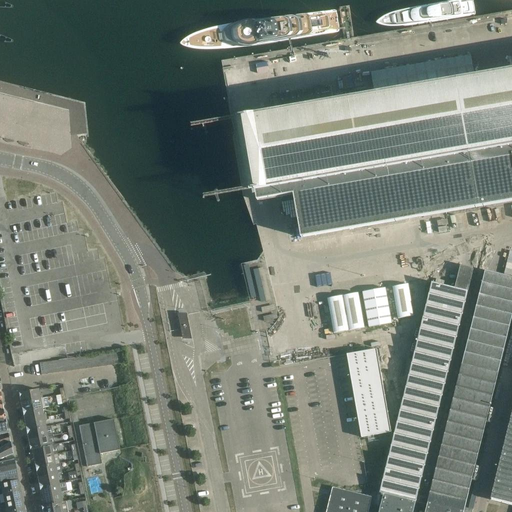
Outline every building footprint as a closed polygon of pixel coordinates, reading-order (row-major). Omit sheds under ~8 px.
[(511,54),(494,58),(495,65),(511,62),(511,54)] [(471,55),(371,73),(374,92),(474,74),(471,55)] [(302,237),(511,200),(511,69),(242,117),(258,200),(294,194),(302,237)] [(330,86),(277,95),(279,107),(332,98),(330,86)] [(298,223),(286,225),(288,237),(300,234),(298,223)] [(383,493),(378,511),(424,511),(428,498),(417,495),(473,268),(460,265),(454,288),(432,282),(420,329),(415,328),(409,351),(414,353),(379,492),(383,493)] [(508,352),(511,336),(511,328),(508,328),(511,313),(511,277),(485,271),(428,498),(424,511),(471,511),(473,509),(464,507),(471,480),(476,481),(480,467),(474,466),(485,422),(491,423),(494,409),(489,408),(503,351),(508,352)] [(408,284),(392,287),(398,318),(413,316),(408,284)] [(369,327),(391,323),(385,288),(363,292),(369,327)] [(358,293),(327,298),(334,333),(364,328),(358,293)] [(181,337),(190,335),(186,315),(177,317),(181,337)] [(375,344),(345,349),(360,432),(390,426),(375,344)] [(112,353),(113,365),(121,363),(120,352),(112,353)] [(107,366),(113,365),(112,353),(105,354),(107,366)] [(100,366),(107,366),(105,354),(98,355),(100,366)] [(92,368),(100,366),(98,355),(91,356),(92,368)] [(86,368),(92,368),(91,356),(84,357),(86,368)] [(72,370),(79,369),(77,357),(70,358),(72,370)] [(79,369),(86,368),(84,357),(77,357),(79,369)] [(65,371),(72,370),(70,358),(63,359),(65,371)] [(58,372),(65,371),(63,359),(57,360),(58,372)] [(20,403),(42,398),(41,395),(39,396),(37,389),(18,393),(20,403)] [(22,412),(41,408),(40,402),(42,402),(42,398),(20,403),(22,412)] [(511,406),(489,499),(511,504),(511,406)] [(24,422),(45,417),(45,414),(42,414),(41,408),(22,412),(24,422)] [(26,431),(45,427),(44,421),(46,421),(45,417),(24,422),(26,431)] [(28,440),(49,436),(52,435),(50,426),(45,427),(26,431),(28,440)] [(0,447),(9,442),(7,433),(0,434),(0,447)] [(30,450),(31,450),(31,449),(49,446),(50,445),(54,445),(52,435),(49,436),(28,440),(30,450)] [(0,459),(12,454),(9,442),(0,447),(0,459)] [(50,445),(49,446),(31,449),(31,450),(33,459),(55,455),(54,451),(52,452),(50,445)] [(35,468),(54,465),(53,459),(55,458),(55,455),(33,459),(35,468)] [(0,473),(15,470),(13,459),(0,462),(0,473)] [(37,478),(58,474),(58,470),(55,471),(54,465),(35,468),(37,478)] [(0,473),(0,483),(17,480),(15,470),(0,473)] [(39,487),(58,483),(57,477),(59,477),(58,474),(37,478),(39,487)] [(0,483),(0,485),(2,494),(19,490),(17,480),(0,483)] [(41,497),(62,492),(62,489),(59,490),(58,483),(39,487),(41,497)] [(367,511),(368,508),(371,497),(332,487),(325,511),(367,511)] [(19,490),(2,494),(4,504),(21,500),(19,490)] [(60,503),(62,502),(61,496),(63,496),(62,492),(41,497),(43,506),(60,502),(60,503)] [(5,511),(13,511),(23,510),(21,500),(4,504),(5,511)] [(62,502),(60,503),(60,502),(43,506),(41,506),(42,509),(42,511),(61,511),(67,511),(65,501),(62,502)]
